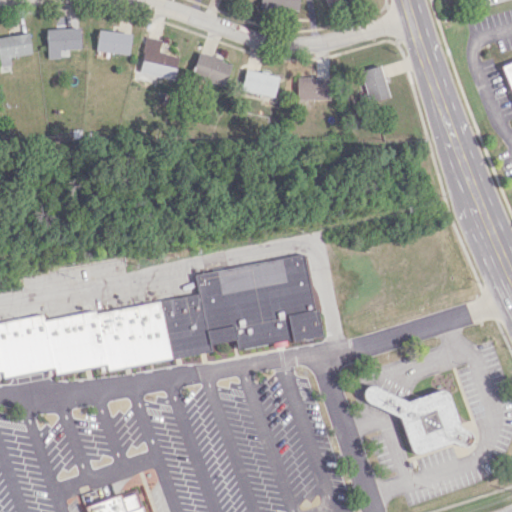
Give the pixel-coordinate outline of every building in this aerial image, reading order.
[(296,11),(297,0),(258,0),(258,6),(296,11)] [(94,51),(127,54),(129,33),(96,29),(94,51)] [(0,65),(9,65),(8,56),(30,54),(28,33),(0,36),(0,65)] [(159,39),(144,36),(136,72),(171,80),(176,56),(156,52),(159,39)] [(229,62),(196,52),(189,75),(222,85),(229,62)] [(511,59),(500,64),(511,98),(511,59)] [(367,102),(387,96),(378,65),(358,71),(367,102)] [(271,97),(276,76),(243,68),(238,89),(271,97)] [(327,77),(294,77),(294,99),(326,99),(327,77)] [(0,371),(1,371),(2,378),(55,368),(55,374),(106,364),(107,370),(210,350),(209,345),(235,339),(237,347),(290,337),(291,340),(320,336),(315,308),(313,309),(302,254),(195,274),(199,292),(97,313),(97,310),(45,320),(44,314),(0,321),(0,371)] [(368,401),(398,416),(405,402),(374,386),(371,386),(368,386),(366,387),(364,388),(362,391),(362,393),(362,396),(363,398),(365,400),(368,401)] [(460,445),(463,446),(465,445),(467,444),(469,442),(470,439),(470,437),(470,434),(468,432),(466,430),(463,430),(457,427),(446,395),(444,391),(441,390),(437,390),(405,402),(398,416),(409,448),(411,450),(414,452),(417,452),(451,441),(460,445)] [(84,506),(86,511),(143,511),(135,489),(84,506)]
